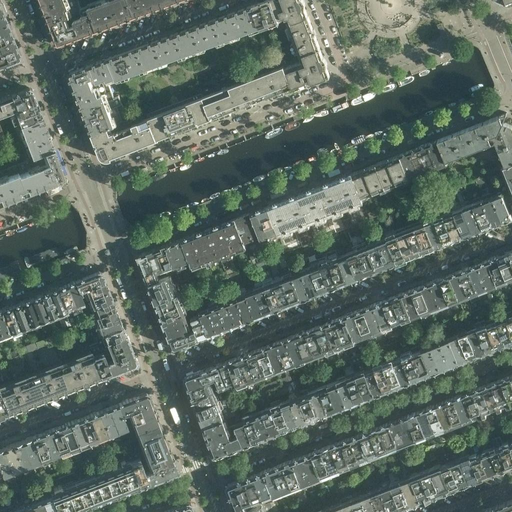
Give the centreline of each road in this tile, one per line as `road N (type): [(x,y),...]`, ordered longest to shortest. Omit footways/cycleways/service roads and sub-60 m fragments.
road 1 (residential): [(115,253),(511,98)]
road 2 (residential): [(511,236),(161,369)]
road 3 (residential): [(315,0),(342,85),(89,180)]
road 4 (residential): [(204,480),(511,360)]
road 5 (residential): [(47,68),(230,0)]
road 6 (residential): [(161,369),(0,434)]
road 7 (tertiary): [(161,369),(115,253)]
road 8 (residential): [(0,298),(115,253)]
